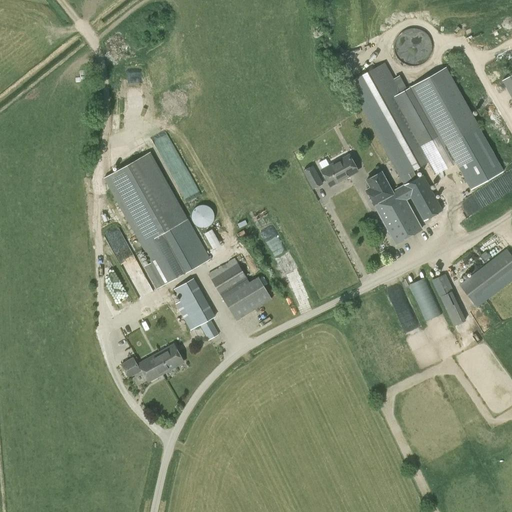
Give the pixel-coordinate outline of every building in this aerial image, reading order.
[(413,49),(414,58),(431,57),(430,30),(408,31),(408,49),(413,49)] [(349,83),(404,186),(411,198),(424,221),(442,211),(438,204),(445,200),(433,179),(426,183),(422,176),(413,181),(410,174),(438,158),(429,142),(437,138),(442,148),(445,146),(470,190),(503,172),(478,127),(445,68),(402,92),(386,63),(349,83)] [(128,78),(129,106),(137,106),(137,102),(142,102),(141,77),(128,78)] [(169,134),(156,140),(171,173),(184,166),(169,134)] [(210,260),(182,211),(150,153),(103,179),(136,237),(151,263),(144,267),(157,290),(172,281),(210,260)] [(357,171),(349,156),(321,171),(329,186),(357,171)] [(302,171),(312,190),(322,184),(312,166),(302,171)] [(411,198),(404,186),(392,192),(381,173),(366,181),(370,188),(365,191),(393,241),(419,227),(405,201),(411,198)] [(194,209),(192,212),(191,217),(192,221),(195,225),(200,228),(207,227),(211,224),(214,220),(214,216),(213,211),(210,208),(204,205),(198,206),(194,209)] [(213,248),(220,245),(215,229),(207,231),(213,248)] [(474,305),(511,275),(511,257),(506,249),(459,286),(474,305)] [(279,254),(285,268),(291,265),(285,252),(279,254)] [(207,275),(220,296),(247,279),(234,258),(207,275)] [(431,280),(453,327),(465,321),(444,274),(431,280)] [(236,321),(271,299),(258,277),(222,298),(236,321)] [(179,302),(175,304),(191,331),(200,326),(208,341),(218,335),(210,320),(215,317),(193,278),(173,290),(179,302)] [(409,286),(426,322),(441,314),(424,278),(409,286)] [(183,362),(173,345),(159,353),(161,358),(153,363),(160,375),(183,362)] [(161,358),(159,353),(137,366),(133,358),(121,365),(128,378),(142,370),(148,382),(160,375),(153,363),(161,358)]
